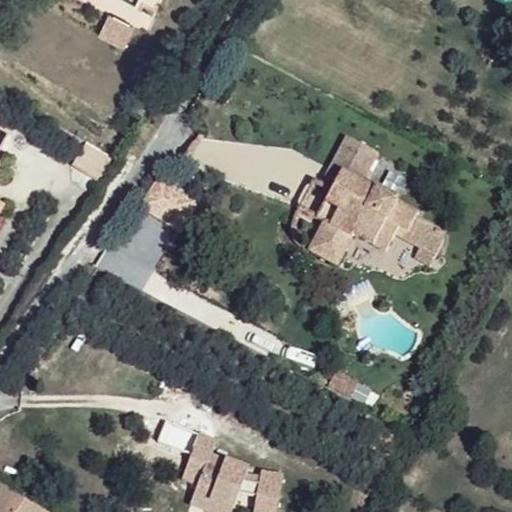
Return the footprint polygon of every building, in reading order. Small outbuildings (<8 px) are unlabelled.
[(133,26),(108,14),(98,35),(123,47),(133,26)] [(147,72),(135,89),(157,104),(168,86),(147,72)] [(377,154),(346,137),(319,189),(330,194),(324,205),(339,213),(329,231),(322,227),(307,255),(336,270),(353,238),(386,257),(394,239),(397,231),(408,237),(416,219),(418,215),(396,205),(397,202),(376,191),(375,194),(361,185),(377,154)] [(99,181),(112,157),(84,142),(71,166),(99,181)] [(324,205),(314,223),(322,227),(329,231),(339,213),(324,205)] [(439,233),(416,219),(408,237),(397,231),(394,239),(418,252),(412,262),(430,271),(445,245),(445,244),(443,237),(439,233)] [(333,372),(326,388),(351,401),(359,384),(333,372)] [(217,442),(198,435),(182,481),(197,487),(195,496),(233,510),(238,495),(258,497),(255,511),(279,511),(285,477),(262,473),(261,480),(260,487),(244,482),(247,475),(249,471),(210,458),(217,442)] [(261,480),(247,475),(244,482),(260,487),(261,480)] [(0,491),(0,511),(47,511),(2,488),(0,491)] [(232,511),(233,510),(195,496),(190,508),(199,511),(232,511)]
